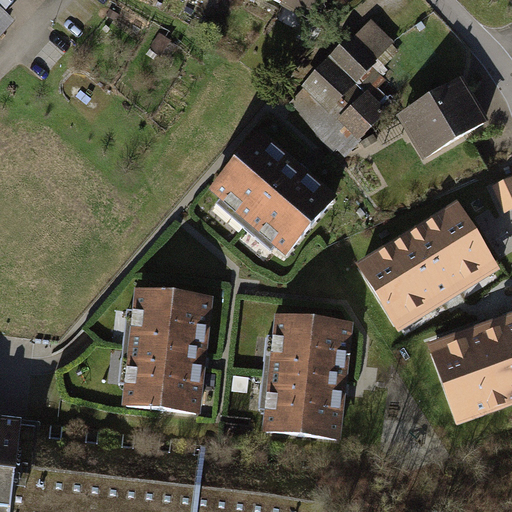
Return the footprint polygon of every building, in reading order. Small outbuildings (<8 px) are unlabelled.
[(277,0),(311,16),(318,0),(277,0)] [(0,44),(11,33),(0,22),(0,44)] [(347,50),(370,70),(391,47),(368,27),(347,50)] [(322,67),(350,92),(370,70),(347,50),(342,45),(322,67)] [(300,91),(328,116),(350,92),(322,67),(300,91)] [(455,87),(394,124),(419,165),(480,128),(455,87)] [(363,97),(335,125),(354,144),(382,116),(363,97)] [(206,197),(288,261),(332,206),(250,142),(206,197)] [(508,209),(511,207),(511,174),(495,182),(508,209)] [(357,265),(399,333),(500,271),(458,203),(357,265)] [(131,296),(118,412),(196,421),(209,305),(131,296)] [(511,314),(430,345),(460,424),(511,404),(511,314)] [(272,322),(258,439),(337,448),(351,331),(272,322)] [(0,511),(4,511),(13,426),(0,424),(0,511)] [(13,426),(4,511),(313,511),(319,459),(13,426)]
